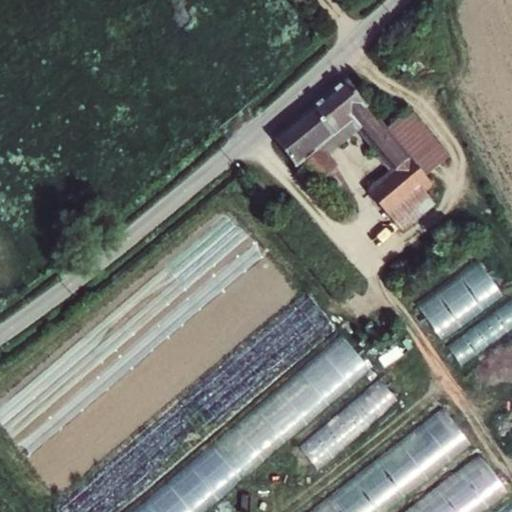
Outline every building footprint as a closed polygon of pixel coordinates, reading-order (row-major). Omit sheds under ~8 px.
[(298,169),(303,165),(320,186),(339,170),(321,148),(354,120),(396,170),(372,190),(394,215),(450,167),(454,164),(411,113),(390,131),(350,84),(302,124),(277,144),(298,169)] [(480,261),(415,302),(438,339),(503,299),(480,261)] [(310,295),(48,501),(56,511),(112,511),(340,334),(310,295)] [(511,303),(446,344),(458,364),(511,331),(511,303)] [(343,337),(127,511),(196,511),(371,370),(343,337)] [(320,471),(397,400),(376,378),(299,449),(320,471)] [(446,413),(310,511),(373,511),(468,443),(446,413)]
